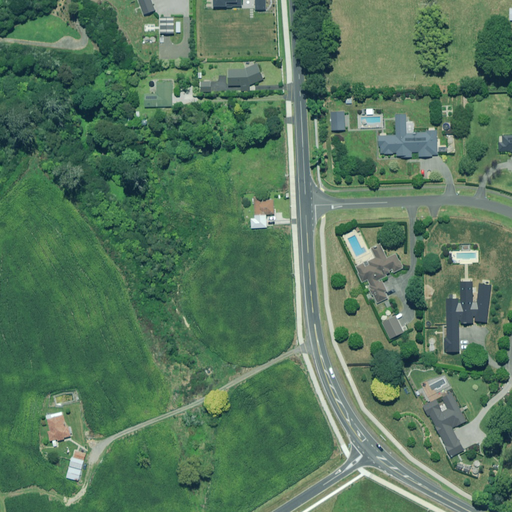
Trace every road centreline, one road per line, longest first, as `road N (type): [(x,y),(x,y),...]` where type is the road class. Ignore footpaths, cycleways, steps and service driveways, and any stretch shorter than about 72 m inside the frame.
road 1 (residential): [(306,205),(323,366),(369,449)]
road 2 (residential): [(306,205),(458,199),(511,213)]
road 3 (residential): [(295,0),(306,205)]
road 4 (residential): [(369,449),(471,511)]
